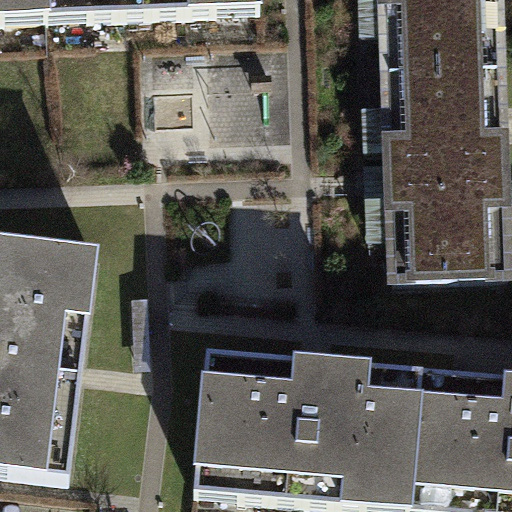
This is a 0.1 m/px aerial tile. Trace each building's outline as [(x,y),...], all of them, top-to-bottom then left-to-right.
[(0,0),(0,28),(48,27),(56,27),(181,22),(189,21),(252,19),(251,0),(0,0)] [(477,286),(501,286),(498,212),(496,146),(492,7),(491,0),(374,0),(375,10),(380,149),(381,197),(382,214),(384,289),(403,288),(477,286)] [(271,138),(272,62),(217,62),(217,138),(271,138)] [(0,481),(62,489),(74,388),(77,365),(89,268),(0,256),(0,481)] [(511,511),(511,390),(299,372),(199,364),(187,503),(248,508),(283,511),(292,511),(511,511)]
